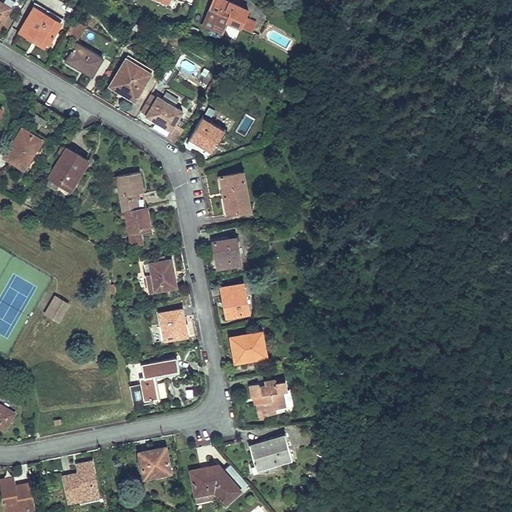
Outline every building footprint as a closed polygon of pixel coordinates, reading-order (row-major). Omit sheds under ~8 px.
[(0,0),(0,27),(12,7),(0,0)] [(249,10),(226,0),(214,0),(203,26),(223,34),(228,22),(241,28),(246,17),(249,10)] [(36,4),(20,31),(34,40),(37,36),(48,43),(62,19),(36,4)] [(246,17),(241,28),(252,33),(257,21),(246,17)] [(75,19),(67,32),(78,40),(86,27),(75,19)] [(288,48),(291,38),(272,31),(268,41),(288,48)] [(48,43),(37,36),(34,40),(46,47),(48,43)] [(77,42),(66,61),(92,76),(104,57),(77,42)] [(126,57),(110,87),(136,101),(152,72),(126,57)] [(183,111),(159,97),(147,116),(172,130),(183,111)] [(190,138),(214,152),(227,130),(203,116),(190,138)] [(41,117),(38,121),(45,126),(48,122),(41,117)] [(23,128),(5,157),(27,170),(45,141),(23,128)] [(71,191),(89,161),(68,148),(67,150),(62,147),(59,152),(64,155),(50,178),(71,191)] [(123,210),(126,210),(138,208),(137,200),(145,199),(140,172),(117,176),(123,210)] [(251,210),(244,172),(221,176),(228,214),(251,210)] [(145,199),(137,200),(138,208),(146,206),(145,199)] [(151,229),(147,206),(146,206),(138,208),(126,210),(132,244),(143,243),(141,231),(151,229)] [(221,267),(242,264),(237,237),(228,239),(228,236),(220,237),(220,240),(213,241),(217,261),(220,260),(221,267)] [(175,278),(172,259),(165,260),(160,261),(150,263),(152,274),(147,275),(150,292),(176,287),(174,278),(175,278)] [(230,316),(249,313),(244,283),(221,288),(225,305),(228,304),(230,316)] [(46,313),(48,315),(58,297),(56,296),(46,313)] [(59,321),(69,304),(58,297),(48,315),(59,321)] [(188,336),(183,309),(160,313),(166,340),(188,336)] [(234,353),(265,347),(262,331),(242,335),(243,340),(232,342),(234,353)] [(234,353),(236,362),(267,356),(265,347),(234,353)] [(178,358),(142,364),(145,376),(141,377),(145,400),(159,398),(155,375),(180,370),(178,358)] [(260,384),(251,385),(253,396),(256,396),(257,396),(260,413),(265,412),(265,414),(276,412),(275,408),(286,406),(283,391),(288,390),(286,378),(266,381),(267,385),(261,386),(260,384)] [(0,425),(6,429),(15,413),(0,403),(0,425)] [(293,458),(286,434),(261,441),(263,447),(252,451),(257,469),(293,458)] [(252,451),(263,447),(261,441),(250,445),(252,451)] [(171,472),(167,449),(149,452),(150,458),(142,460),(145,476),(155,474),(155,475),(171,472)] [(99,494),(92,461),(77,463),(79,475),(65,478),(69,500),(80,498),(99,494)] [(191,470),(196,494),(215,490),(226,503),(248,483),(231,464),(223,471),(218,465),(209,466),(210,470),(204,471),(203,468),(191,470)] [(15,476),(0,478),(0,481),(6,511),(36,506),(32,484),(17,487),(16,484),(15,476)] [(100,499),(99,494),(80,498),(81,503),(100,499)]
